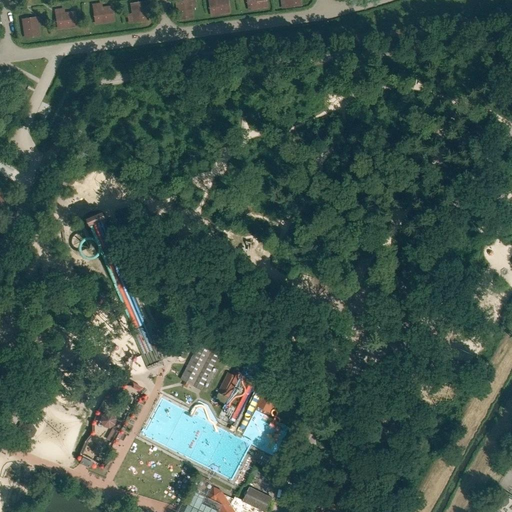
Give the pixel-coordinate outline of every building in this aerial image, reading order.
[(208,0),(211,18),(231,15),(229,0),(225,0),(219,1),(218,0),(208,0)] [(247,0),(250,14),(270,11),(268,0),(247,0)] [(304,10),(301,0),(285,0),(286,2),(282,3),(283,13),(304,10)] [(193,1),(172,4),(175,24),(191,21),(190,11),(194,11),(193,1)] [(148,21),(145,2),(130,4),(131,14),(127,14),(128,24),(148,21)] [(92,5),(95,25),(115,22),(113,7),(102,8),(102,4),(92,5)] [(55,11),(58,32),(78,29),(76,13),(65,15),(65,10),(55,11)] [(42,17),(22,20),(25,39),(41,37),(40,27),(44,26),(42,17)] [(98,220),(81,227),(84,234),(87,232),(91,231),(94,229),(97,228),(101,227),(98,220)] [(105,256),(101,239),(88,242),(92,259),(105,256)] [(222,350),(200,339),(179,380),(201,390),(222,350)] [(239,379),(226,373),(218,391),(231,397),(239,379)] [(274,412),(279,397),(267,393),(262,408),(274,412)] [(96,418),(114,430),(105,442),(111,447),(127,425),(103,408),(96,418)] [(390,425),(375,423),(372,452),(386,454),(390,425)] [(244,500),(215,487),(209,501),(206,507),(218,511),(270,511),(277,497),(251,485),(244,500)] [(337,490),(324,485),(316,507),(329,511),(337,490)] [(218,511),(206,507),(209,501),(194,494),(190,502),(181,498),(176,511),(175,511),(218,511)]
